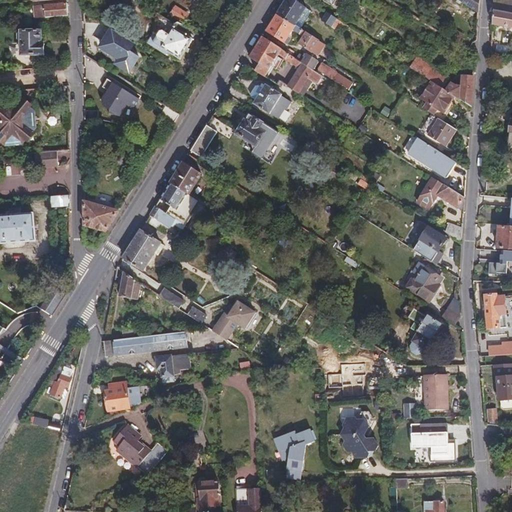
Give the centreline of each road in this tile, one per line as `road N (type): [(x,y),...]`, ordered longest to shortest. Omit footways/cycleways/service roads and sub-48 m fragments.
road 1 (residential): [(482,511),(464,283),(483,0)]
road 2 (secondary): [(267,0),(93,281)]
road 3 (residential): [(51,511),(92,340),(75,308)]
road 4 (residential): [(77,75),(76,249),(93,281)]
road 5 (secondary): [(75,308),(0,424)]
